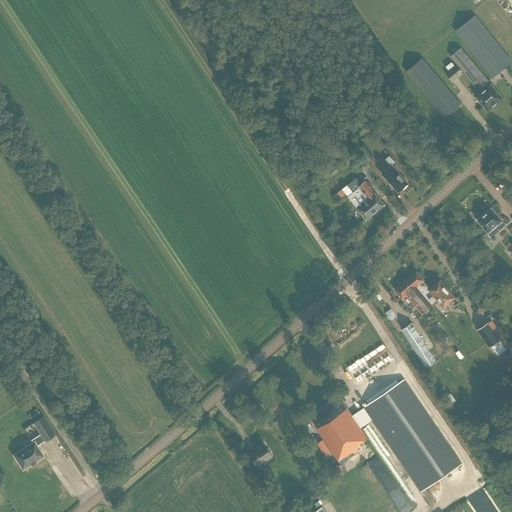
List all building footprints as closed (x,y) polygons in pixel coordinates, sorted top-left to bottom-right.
[(507,18),(511,15),(511,0),(501,0),(500,0),(507,18)] [(473,17),(456,31),(493,78),(511,62),(475,16),(473,17)] [(489,82),(461,48),(451,56),(479,89),(480,89),(482,91),(488,86),(486,84),(489,82)] [(422,59),(407,72),(445,118),(461,105),(422,59)] [(462,74),(456,66),(446,75),(452,82),(462,74)] [(503,99),(491,84),(488,86),(482,91),(475,97),(488,112),(503,99)] [(365,145),(357,150),(367,163),(375,157),(365,145)] [(342,158),(347,165),(359,157),(354,149),(342,158)] [(328,169),(333,177),(338,173),(333,165),(328,169)] [(398,173),(399,173),(393,166),(384,175),(389,181),(388,181),(399,193),(408,184),(398,173)] [(365,181),(362,184),(357,178),(343,189),(348,197),(357,208),(366,220),(385,205),(365,181)] [(491,237),(506,225),(492,209),(477,221),(491,237)] [(417,272),(409,278),(432,304),(437,300),(443,308),(455,298),(440,280),(430,289),(423,282),(424,281),(417,272)] [(409,278),(395,290),(402,299),(407,295),(423,314),(433,306),(431,304),(432,304),(409,278)] [(478,330),(490,348),(491,347),(497,356),(510,348),(491,321),(478,330)] [(421,331),(418,334),(411,324),(402,330),(427,368),(436,362),(422,340),(425,338),(421,331)] [(450,338),(437,346),(442,353),(455,345),(450,338)] [(380,346),(373,352),(377,356),(384,351),(380,346)] [(360,357),(362,363),(376,359),(374,353),(360,357)] [(361,428),(372,420),(421,492),(462,464),(404,379),(352,415),(339,396),(308,417),(341,465),(349,460),(346,456),(362,446),(360,444),(368,439),(361,428)] [(42,417),(36,408),(28,414),(33,423),(42,417)] [(22,471),(44,457),(37,446),(55,435),(43,416),(42,417),(33,423),(40,434),(31,440),(32,442),(12,455),(22,471)] [(265,445),(251,455),(258,466),(273,457),(265,445)] [(409,511),(416,507),(383,461),(380,464),(379,461),(373,465),(380,474),(376,476),(401,511),(409,511)] [(499,511),(486,488),(479,493),(489,511),(499,511)]
